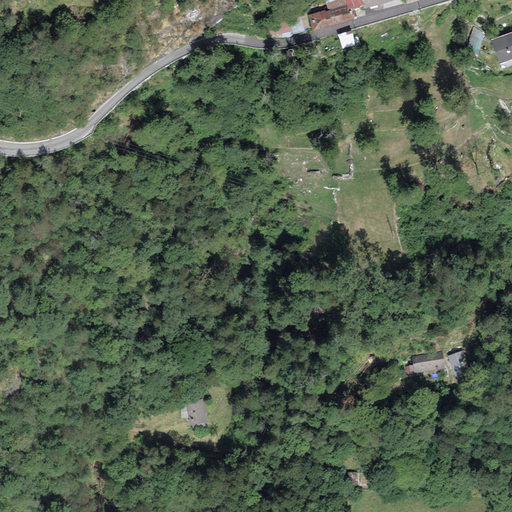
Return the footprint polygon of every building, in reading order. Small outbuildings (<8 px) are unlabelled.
[(345,0),(324,0),(327,9),(307,15),(312,31),(352,20),(349,10),(345,0)] [(360,0),(345,0),(349,10),(362,5),(360,0)] [(362,0),(365,9),(395,0),(362,0)] [(300,16),(288,19),(291,31),(292,35),(304,32),(300,16)] [(288,19),(266,24),(269,36),(291,31),(288,19)] [(342,32),(345,43),(357,41),(354,30),(342,32)] [(511,32),(490,40),(499,64),(511,59),(511,32)] [(409,365),(410,374),(444,369),(442,351),(411,356),(412,365),(409,365)] [(447,356),(455,378),(470,373),(462,351),(447,356)] [(207,423),(203,399),(186,402),(190,426),(207,423)] [(357,486),(357,472),(346,472),(346,486),(357,486)]
